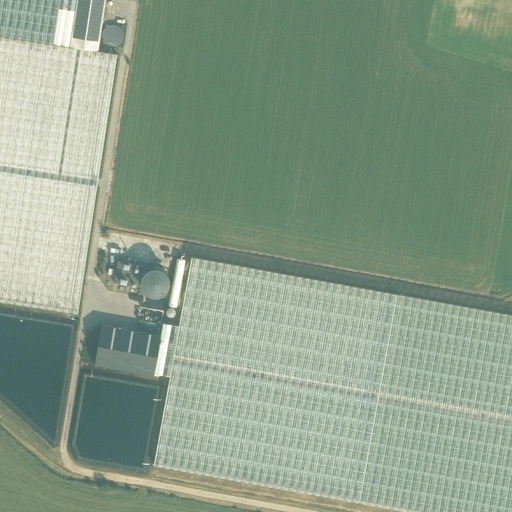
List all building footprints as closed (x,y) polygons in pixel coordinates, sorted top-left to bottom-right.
[(0,0),(0,303),(80,315),(119,53),(101,50),(70,46),(75,14),(77,0),(0,0)] [(77,0),(75,14),(70,46),(101,50),(107,0),(77,0)] [(437,0),(434,24),(451,27),(455,0),(437,0)] [(492,0),(465,0),(462,25),(488,29),(492,0)] [(511,0),(501,0),(495,44),(511,46),(511,0)] [(173,378),(159,468),(206,476),(231,311),(230,311),(230,308),(238,306),(260,300),(257,299),(263,298),(265,290),(266,297),(267,291),(264,290),(264,286),(270,284),(260,283),(265,281),(263,275),(275,272),(195,259),(184,327),(176,326),(168,378),(173,378)] [(182,310),(188,261),(180,260),(174,309),(182,310)] [(106,326),(100,368),(168,378),(175,326),(166,324),(166,328),(159,328),(158,334),(106,326)]
